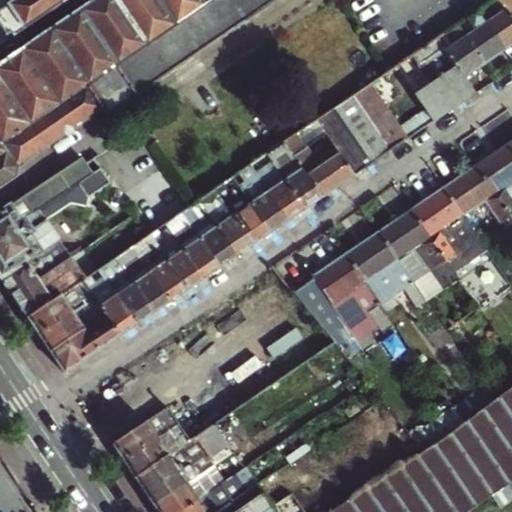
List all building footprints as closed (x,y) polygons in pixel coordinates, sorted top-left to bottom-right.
[(0,43),(1,45),(66,0),(18,0),(15,2),(14,1),(7,0),(0,5),(0,43)] [(92,0),(0,62),(0,184),(15,174),(17,165),(102,107),(107,114),(276,0),(92,0)] [(508,8),(511,12),(511,11),(511,0),(502,0),(503,1),(508,8)] [(511,14),(511,12),(508,8),(498,14),(490,2),(488,4),(479,10),(486,22),(505,50),(511,44),(511,14)] [(467,18),(458,24),(485,63),(505,50),(486,22),(475,29),(467,18)] [(485,63),(458,24),(450,30),(457,41),(446,49),(464,77),(485,63)] [(433,122),(449,111),(475,93),(464,77),(446,49),(438,38),(411,56),(431,84),(415,95),(433,122)] [(371,83),(353,95),(390,151),(408,138),(371,83)] [(353,95),(334,108),(372,164),(390,151),(353,95)] [(372,164),(334,108),(317,119),(323,129),(338,151),(355,175),(372,164)] [(317,119),(305,128),(311,137),(323,129),(317,119)] [(303,147),(295,134),(284,142),(290,150),(292,153),(322,198),(355,175),(338,151),(319,164),(306,145),(303,147)] [(267,153),(273,162),(290,150),(284,142),(267,153)] [(511,143),(476,167),(511,218),(511,217),(511,193),(508,188),(511,185),(511,145),(511,143)] [(250,165),(256,173),(273,162),(267,153),(250,165)] [(322,198),(292,153),(290,154),(290,158),(291,160),(277,169),(305,210),(322,198)] [(38,279),(71,257),(46,220),(70,203),(86,206),(88,196),(110,181),(93,157),(85,162),(81,156),(0,210),(0,276),(0,277),(25,260),(38,279)] [(250,165),(232,177),(239,187),(242,192),(256,183),(255,181),(256,177),(257,176),(256,173),(250,165)] [(476,167),(444,189),(479,241),(489,233),(474,211),(488,202),(503,224),(511,218),(476,167)] [(259,175),(257,176),(288,221),(305,210),(277,169),(264,178),(263,176),(259,175)] [(242,192),(270,233),(288,221),(257,176),(256,177),(255,181),(256,183),(242,192)] [(232,177),(216,188),(220,195),(227,191),(229,194),(239,187),(232,177)] [(221,200),(223,199),(220,195),(216,188),(198,200),(209,215),(223,206),(221,204),(221,200)] [(444,189),(411,211),(453,274),(464,266),(441,234),(454,225),(473,252),(482,246),(479,241),(444,189)] [(253,245),(270,233),(242,192),(230,201),(229,199),(224,198),(223,199),(253,245)] [(237,256),(253,245),(223,199),(221,200),(221,204),(223,206),(209,215),(237,256)] [(198,200),(190,205),(182,211),(185,215),(190,223),(193,221),(195,221),(197,224),(209,215),(198,200)] [(444,280),(453,274),(411,211),(378,234),(413,286),(423,278),(408,257),(421,248),(444,280)] [(189,224),(190,223),(185,215),(168,227),(175,239),(189,229),(188,227),(189,224)] [(193,221),(190,223),(220,267),(237,256),(209,215),(197,224),(195,221),(193,221)] [(165,223),(154,230),(165,246),(175,239),(168,227),(165,223)] [(220,267),(190,223),(189,224),(188,227),(189,229),(175,239),(203,279),(219,268),(220,267)] [(148,234),(132,245),(143,261),(155,252),(154,250),(154,246),(156,245),(148,234)] [(347,255),(382,306),(390,300),(375,279),(389,269),(404,291),(425,323),(418,328),(430,346),(445,334),(413,286),(378,234),(347,255)] [(158,244),(156,245),(186,290),(203,279),(175,239),(165,246),(163,247),(161,245),(158,244)] [(132,245),(115,256),(123,268),(125,266),(130,267),(131,269),(143,261),(132,245)] [(186,290),(156,245),(154,246),(154,250),(155,252),(143,261),(170,301),(186,290)] [(349,329),(382,306),(347,255),(293,291),(320,325),(338,313),(349,329)] [(115,256),(98,268),(109,284),(123,274),(121,272),(122,268),(123,268),(115,256)] [(25,260),(0,277),(27,316),(82,278),(84,277),(71,257),(38,279),(25,260)] [(170,301),(143,261),(131,269),(130,267),(125,266),(123,268),(154,313),(170,301)] [(97,292),(109,284),(98,268),(84,277),(82,278),(89,290),(91,289),(95,290),(97,292)] [(137,324),(154,313),(123,268),(122,268),(121,272),(123,274),(109,284),(137,324)] [(375,279),(390,300),(404,291),(389,269),(375,279)] [(82,278),(27,316),(38,332),(70,310),(67,304),(77,298),(84,293),(87,299),(92,295),(89,290),(82,278)] [(137,324),(109,284),(97,292),(95,290),(91,289),(89,290),(92,295),(104,312),(120,336),(136,325),(137,324)] [(81,303),(70,310),(38,332),(50,350),(82,327),(78,322),(95,310),(99,316),(104,312),(92,295),(87,299),(81,303)] [(81,303),(77,298),(67,304),(70,310),(81,303)] [(82,327),(99,316),(95,310),(78,322),(82,327)] [(120,336),(104,312),(99,316),(82,327),(50,350),(65,373),(120,336)] [(445,334),(430,346),(433,351),(448,339),(445,334)] [(276,383),(326,349),(319,340),(270,373),(276,383)] [(414,353),(420,361),(428,355),(422,347),(414,353)] [(212,426),(268,388),(250,361),(173,414),(180,423),(191,440),(196,437),(212,426)] [(469,511),(491,497),(509,485),(511,483),(511,390),(444,441),(333,511),(469,511)] [(169,407),(114,444),(125,461),(162,435),(158,430),(171,421),(175,426),(180,423),(173,414),(169,407)] [(162,435),(175,426),(171,421),(158,430),(162,435)] [(136,478),(191,440),(180,423),(175,426),(179,433),(167,442),(162,435),(125,461),(136,478)] [(179,433),(175,426),(162,435),(167,442),(179,433)] [(227,446),(212,426),(196,437),(210,458),(227,446)] [(196,437),(191,440),(136,478),(150,498),(155,506),(188,484),(183,476),(210,458),(196,437)] [(188,484),(155,506),(159,511),(179,511),(219,486),(208,470),(188,484)] [(232,477),(219,486),(231,503),(243,494),(232,477)] [(243,494),(231,503),(237,511),(267,511),(274,508),(258,484),(243,494)] [(511,500),(511,489),(509,485),(491,497),(499,509),(511,500)] [(179,511),(216,511),(231,503),(219,486),(179,511)] [(274,508),(267,511),(302,511),(291,496),(274,508)] [(237,511),(231,503),(216,511),(237,511)]
